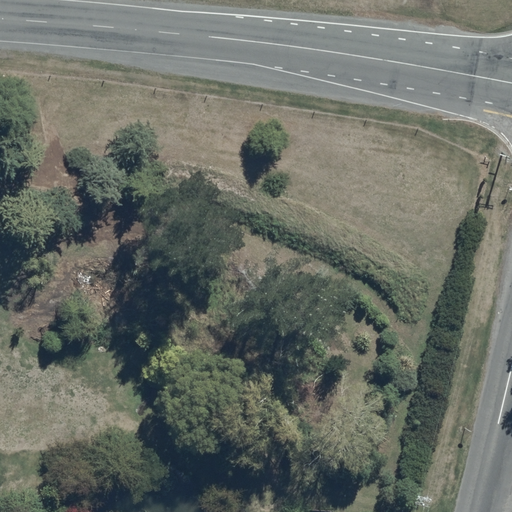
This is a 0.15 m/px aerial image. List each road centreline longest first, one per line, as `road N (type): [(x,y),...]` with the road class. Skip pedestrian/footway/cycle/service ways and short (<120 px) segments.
road 1 (secondary): [(511,82),(299,46),(0,17)]
road 2 (unclassified): [(511,362),(475,511)]
